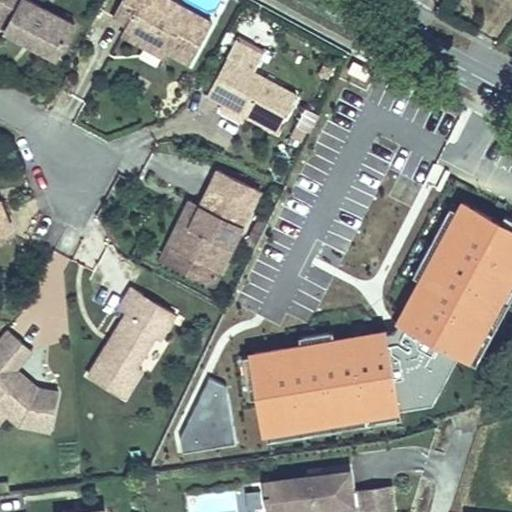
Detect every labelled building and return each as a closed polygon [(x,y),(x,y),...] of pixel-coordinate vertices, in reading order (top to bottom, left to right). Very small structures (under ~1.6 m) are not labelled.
[(0,0),(0,22),(13,29),(11,31),(63,58),(80,25),(32,0),(0,0)] [(171,0),(134,0),(122,22),(136,29),(178,53),(176,56),(199,70),(222,29),(171,0)] [(178,53),(136,29),(131,38),(173,62),(176,56),(178,53)] [(217,99),(234,109),(257,122),(284,136),(303,99),(235,64),(217,99)] [(257,122),(234,109),(229,116),(254,129),(257,122)] [(321,134),(345,148),(358,125),(334,111),(321,134)] [(206,202),(184,246),(230,270),(233,271),(271,196),(229,176),(215,206),(206,202)] [(0,243),(18,237),(6,202),(0,203),(0,243)] [(407,403),(448,396),(467,359),(476,364),(511,296),(511,229),(509,227),(472,208),(468,215),(431,284),(404,334),(343,345),(309,350),(261,359),(269,401),(275,435),(409,412),(407,403)] [(422,279),(431,284),(468,215),(459,211),(422,279)] [(118,353),(100,383),(136,404),(154,375),(148,372),(166,342),(171,345),(188,318),(144,292),(130,314),(138,319),(124,343),(130,346),(124,356),(118,353)] [(485,369),(511,318),(511,296),(476,364),(485,369)] [(17,334),(0,353),(0,396),(17,412),(30,423),(55,427),(58,425),(63,392),(44,389),(42,387),(38,391),(31,384),(34,379),(25,372),(39,355),(17,334)] [(308,340),(309,350),(343,345),(341,335),(308,340)] [(124,343),(118,353),(124,356),(130,346),(124,343)] [(269,401),(261,359),(252,360),(259,403),(269,401)] [(245,448),(235,390),(218,381),(188,442),(191,456),(245,448)] [(17,412),(0,396),(0,415),(8,422),(17,412)] [(410,422),(409,412),(275,435),(276,445),(410,422)] [(341,479),(272,488),(274,511),(339,511),(357,510),(354,483),(342,484),(341,479)] [(396,511),(394,492),(364,496),(365,511),(396,511)] [(134,511),(135,502),(111,502),(111,511),(134,511)]
